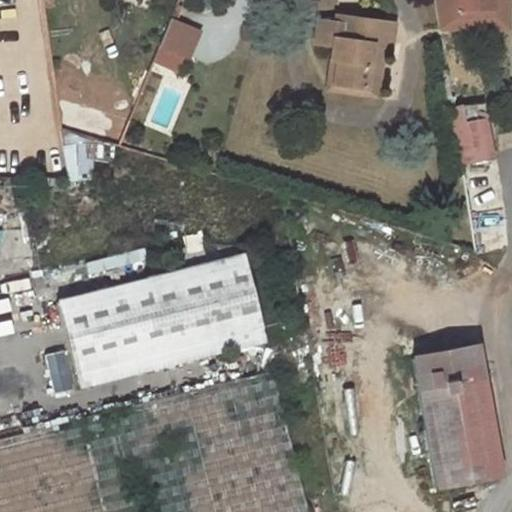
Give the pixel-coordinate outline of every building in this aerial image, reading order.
[(51,0),(40,0),(41,8),(53,6),(51,0)] [(492,0),(434,0),(439,29),(473,30),(474,15),(492,15),(492,0)] [(508,0),(492,0),(492,15),(474,15),(473,30),(507,30),(508,0)] [(392,23),(336,15),(335,23),(317,20),(314,42),(332,45),(330,58),(336,60),(333,84),(365,88),(371,45),(390,47),(392,23)] [(195,31),(168,20),(158,45),(185,57),(195,31)] [(389,55),(390,47),(371,45),(365,88),(333,84),(336,60),(330,58),(326,88),(376,95),(381,54),(389,55)] [(85,100),(60,100),(61,118),(85,117),(85,100)] [(484,102),(451,107),(452,111),(458,154),(473,152),(472,144),(489,141),(484,102)] [(58,129),(59,130),(61,150),(65,176),(77,177),(78,179),(91,179),(90,138),(58,129)] [(61,150),(59,130),(49,132),(52,152),(61,150)] [(458,154),(473,251),(474,255),(505,249),(489,141),(472,144),(473,152),(458,154)] [(286,226),(293,265),(311,263),(304,222),(286,226)] [(132,308),(99,317),(109,367),(261,328),(243,254),(126,284),(132,308)] [(126,284),(94,292),(99,317),(132,308),(126,284)] [(99,317),(94,292),(56,301),(75,374),(109,367),(99,317)] [(478,344),(412,356),(437,487),(502,474),(478,344)] [(307,511),(273,372),(0,440),(0,511),(307,511)] [(387,385),(348,393),(367,511),(439,511),(437,501),(431,502),(429,492),(406,496),(387,385)]
